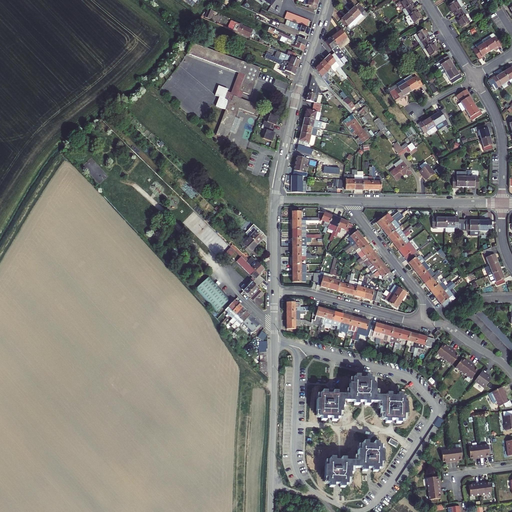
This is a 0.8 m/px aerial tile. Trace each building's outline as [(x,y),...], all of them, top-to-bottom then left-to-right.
[(305,0),(304,7),(317,11),(320,0),(305,0)] [(404,15),(413,9),(411,6),(412,5),(408,0),(403,0),(400,2),(404,10),(402,11),(404,15)] [(454,4),(447,8),(452,17),(453,16),(455,19),(465,13),(463,10),(464,9),(459,2),(455,4),(454,4)] [(360,14),(354,8),(347,14),(353,21),(360,14)] [(405,18),(404,19),(406,21),(405,22),(408,27),(413,24),(421,20),(416,11),(415,12),(413,9),(404,15),(405,18)] [(225,25),(228,17),(206,10),(204,18),(225,25)] [(288,12),(285,19),(309,27),(311,20),(288,12)] [(467,16),(465,13),(455,19),(457,22),(456,23),(461,31),(469,26),(464,18),(467,16)] [(352,25),(355,22),(353,21),(347,14),(341,20),(350,29),(353,26),(352,25)] [(231,23),(227,31),(235,35),(236,34),(248,40),(252,33),(231,23)] [(283,28),(277,25),(272,23),(270,28),(296,40),(298,35),(288,30),(285,29),(283,28)] [(290,24),(288,30),(298,35),(308,39),(310,34),(301,30),(301,28),(290,24)] [(341,30),(331,37),(338,46),(347,39),(341,30)] [(423,30),(415,34),(420,42),(417,44),(419,47),(429,41),(427,38),(428,37),(423,30)] [(305,50),(307,44),(297,40),(296,43),(279,35),(278,38),(285,41),(305,50)] [(348,66),(351,64),(342,52),(339,48),(338,46),(331,37),(325,42),(336,56),(333,58),(339,67),(341,68),(344,66),(338,57),(341,55),(348,66)] [(483,45),(484,47),(490,56),(495,53),(496,54),(501,50),(494,38),(483,45)] [(285,41),(283,45),(303,55),(305,50),(285,41)] [(431,45),(429,41),(419,47),(421,51),(424,50),(429,57),(436,52),(432,45),(431,45)] [(260,68),(190,43),(186,54),(239,72),(245,75),(239,91),(243,92),(250,95),(260,68)] [(484,60),(490,56),(484,47),(483,45),(476,48),(478,51),(473,54),(479,64),(484,61),(484,60)] [(380,54),(373,58),(376,64),(374,65),(376,69),(386,63),(380,54)] [(333,71),(334,72),(339,67),(333,58),(331,55),(325,61),(333,71)] [(435,64),(442,75),(445,74),(454,68),(451,63),(452,62),(449,56),(435,64)] [(298,71),(275,61),(266,57),(265,59),(282,67),(279,73),(283,75),(283,76),(289,80),(291,76),(295,78),(298,71)] [(276,59),(275,61),(298,71),(300,64),(294,61),(287,58),(283,57),(281,61),(276,59)] [(325,61),(320,65),(326,71),(331,76),(335,73),(334,72),(333,71),(325,61)] [(314,69),(329,85),(334,80),(331,76),(326,71),(320,65),(314,69)] [(458,74),(454,68),(445,74),(452,85),(462,79),(459,74),(458,74)] [(245,75),(239,72),(231,93),(227,92),(225,99),(231,101),(233,95),(241,99),(243,92),(239,91),(245,75)] [(498,75),(488,81),(494,91),(510,81),(504,72),(499,76),(498,75)] [(404,80),(406,83),(417,77),(415,74),(404,80)] [(324,94),(312,77),(311,81),(306,101),(315,103),(322,105),(324,94)] [(417,77),(406,83),(412,93),(417,89),(418,90),(423,87),(417,77)] [(388,90),(390,93),(406,83),(404,80),(388,90)] [(406,83),(390,93),(396,104),(406,98),(406,96),(412,93),(406,83)] [(436,91),(431,83),(427,85),(433,93),(436,91)] [(228,89),(219,85),(215,95),(219,96),(215,107),(225,111),(216,135),(228,140),(239,109),(255,114),(258,105),(241,99),(233,95),(231,101),(225,99),(227,92),(228,89)] [(466,90),(456,96),(460,103),(457,105),(461,112),(465,110),(473,105),(470,100),(471,99),(466,90)] [(348,99),(345,103),(351,110),(354,108),(354,107),(348,99)] [(307,111),(305,119),(314,121),(316,113),(320,114),(322,105),(315,103),(313,112),(307,111)] [(477,111),(473,105),(465,110),(471,122),(481,116),(478,110),(477,111)] [(430,118),(435,127),(449,119),(443,109),(436,114),(436,115),(430,118)] [(264,124),(263,127),(265,128),(272,131),(273,128),(275,128),(279,120),(270,116),(267,125),(264,124)] [(353,134),(361,128),(351,116),(344,121),(353,134)] [(435,127),(430,118),(424,122),(423,121),(418,124),(424,134),(435,127)] [(305,119),(304,127),(317,129),(319,130),(321,123),(318,122),(314,121),(305,119)] [(478,131),(481,140),(489,137),(487,129),(486,129),(485,125),(474,128),(475,132),(478,131)] [(317,129),(304,127),(302,134),(312,136),(315,136),(317,129)] [(265,128),(263,132),(266,133),(263,142),(272,145),(275,136),(273,135),(274,132),(272,131),(265,128)] [(368,138),(361,128),(353,134),(352,134),(353,135),(356,133),(360,138),(357,140),(360,145),(370,139),(369,137),(368,138)] [(300,146),(311,150),(312,146),(313,146),(315,145),(317,137),(315,136),(312,136),(302,134),(300,146)] [(492,146),(489,137),(481,140),(484,152),(492,149),(491,146),(492,146)] [(412,144),(404,151),(405,153),(408,151),(410,154),(416,149),(412,144)] [(405,153),(399,145),(394,149),(400,157),(405,153)] [(302,174),(303,174),(305,165),(307,160),(298,157),(293,176),(302,177),(302,174)] [(305,165),(309,166),(331,176),(333,172),(333,171),(312,162),(307,160),(305,165)] [(401,160),(394,165),(396,169),(390,173),(397,182),(406,175),(408,177),(412,174),(401,160)] [(422,170),(420,172),(424,177),(427,181),(435,174),(433,172),(428,165),(428,166),(426,163),(420,167),(422,170)] [(372,177),(372,182),(372,192),(380,193),(381,184),(380,184),(380,181),(376,181),(376,179),(375,179),(375,167),(373,164),(373,171),(372,177)] [(435,171),(439,177),(444,174),(440,168),(435,171)] [(297,193),(304,193),(306,177),(302,177),(293,176),(292,176),(290,193),(297,193)] [(345,191),(354,191),(354,180),(354,177),(347,177),(347,181),(345,181),(345,191)] [(465,177),(452,177),(452,188),(458,189),(458,187),(465,187),(465,177)] [(478,177),(465,177),(465,187),(472,188),(472,189),(478,189),(478,177)] [(363,181),(354,180),(354,191),(363,192),(363,182),(363,181)] [(372,182),(363,182),(363,192),(372,192),(372,182)] [(291,221),(301,221),(301,218),(301,211),(291,211),(291,221)] [(323,213),(321,220),(324,222),(329,224),(333,215),(324,211),(323,213)] [(385,216),(390,223),(394,220),(388,213),(385,216)] [(377,222),(383,217),(381,214),(374,219),(377,222)] [(401,214),(394,219),(396,222),(404,217),(401,214)] [(329,224),(337,227),(341,218),(333,215),(329,224)] [(382,229),(390,223),(385,216),(385,215),(383,217),(377,222),(382,229)] [(432,228),(445,228),(445,218),(439,217),(439,216),(433,216),(432,228)] [(458,231),(462,231),(462,219),(458,219),(458,217),(452,217),(452,218),(445,218),(445,228),(454,228),(458,228),(458,231)] [(337,227),(341,228),(345,230),(348,223),(349,222),(341,218),(337,227)] [(394,220),(390,223),(396,230),(399,227),(400,227),(396,222),(394,219),(394,220)] [(472,219),(462,219),(462,231),(470,231),(479,231),(479,220),(472,220),(472,219)] [(486,220),(479,220),(479,231),(491,231),(492,220),(486,220)] [(301,229),(301,221),(291,221),(291,229),(301,229)] [(395,230),(396,230),(390,223),(382,229),(388,236),(395,230)] [(335,231),(337,227),(329,224),(327,228),(333,231),(329,240),(331,241),(333,237),(335,231)] [(403,232),(404,234),(408,231),(413,228),(411,226),(403,232)] [(247,241),(247,242),(255,249),(262,242),(259,239),(261,237),(251,227),(246,232),(251,236),(247,241)] [(404,235),(404,234),(403,232),(399,227),(396,230),(395,230),(400,238),(404,235)] [(301,238),(301,229),(291,229),(292,238),(301,238)] [(350,236),(356,243),(363,238),(357,230),(352,234),(351,235),(350,236)] [(393,243),(400,238),(395,230),(388,236),(393,243)] [(406,237),(404,235),(400,238),(406,244),(409,242),(406,237)] [(349,243),(350,244),(352,246),(356,243),(350,236),(348,238),(347,238),(350,242),(349,243)] [(301,247),(301,238),(292,238),(292,247),(301,247)] [(356,243),(361,250),(368,245),(363,238),(356,243)] [(399,250),(406,244),(400,238),(393,243),(399,250)] [(251,253),(255,249),(247,242),(242,248),(240,246),(238,249),(247,258),(252,254),(251,253)] [(409,242),(406,244),(411,251),(404,257),(406,259),(416,251),(409,242)] [(361,250),(356,243),(352,246),(353,249),(357,253),(361,250)] [(399,250),(404,257),(411,251),(406,244),(399,250)] [(368,245),(361,250),(367,257),(374,252),(368,245)] [(301,256),(301,247),(292,247),(292,256),(301,256)] [(362,260),(367,257),(361,250),(357,253),(361,258),(362,260)] [(226,263),(234,255),(229,251),(222,259),(226,263)] [(416,257),(417,258),(420,255),(416,251),(406,259),(408,262),(416,257)] [(367,257),(372,264),(379,258),(374,252),(367,257)] [(421,264),(425,261),(423,259),(420,255),(417,258),(421,264)] [(494,255),(486,258),(489,266),(498,262),(495,255),(494,255)] [(292,264),(301,264),(301,260),(301,256),(292,256),(292,264)] [(367,257),(362,260),(364,262),(368,267),(372,264),(367,257)] [(414,269),(421,264),(417,258),(416,257),(408,262),(414,269)] [(372,264),(377,271),(385,265),(379,258),(372,264)] [(246,267),(239,261),(235,265),(252,282),(254,284),(258,279),(246,267)] [(251,262),(246,267),(258,279),(263,274),(251,262)] [(489,266),(493,274),(501,270),(498,262),(489,266)] [(292,273),(301,273),(301,264),(292,264),(292,273)] [(374,274),(377,271),(372,264),(368,267),(371,272),(373,274),(374,274)] [(421,264),(414,269),(420,277),(427,271),(424,267),(421,264)] [(383,278),(390,272),(385,265),(377,271),(380,274),(383,278)] [(430,268),(427,271),(432,278),(435,275),(434,273),(430,268)] [(496,282),(504,279),(505,279),(501,270),(493,274),(496,282)] [(427,271),(420,277),(425,283),(432,278),(427,271)] [(392,275),(390,272),(383,278),(385,281),(387,279),(392,275)] [(292,282),(301,282),(301,273),(292,273),(292,282)] [(320,273),(306,273),(306,276),(313,276),(313,281),(317,282),(319,275),(320,273)] [(331,278),(323,276),(320,286),(329,289),(331,278)] [(331,278),(329,289),(337,291),(340,282),(340,281),(331,278)] [(432,278),(425,283),(430,290),(438,285),(435,281),(432,278)] [(251,286),(254,290),(261,282),(258,279),(254,284),(252,285),(251,286)] [(229,303),(208,280),(194,293),(215,316),(229,303)] [(447,288),(446,286),(442,281),(441,282),(438,284),(444,291),(447,288)] [(340,282),(337,291),(345,293),(348,284),(340,282)] [(351,285),(348,284),(345,293),(354,296),(357,287),(351,285)] [(438,284),(438,285),(430,290),(436,297),(444,291),(438,284)] [(394,285),(389,293),(393,295),(398,287),(394,285)] [(240,293),(249,302),(257,294),(255,293),(257,292),(254,290),(251,286),(247,291),(245,289),(242,289),(240,291),(240,293)] [(363,298),(365,288),(361,287),(357,286),(357,287),(354,296),(363,298)] [(398,287),(393,295),(402,301),(407,293),(398,287)] [(371,300),(374,290),(365,288),(363,298),(371,300)] [(448,288),(447,288),(444,291),(449,298),(453,295),(449,290),(448,288)] [(449,298),(444,291),(436,297),(441,304),(449,298)] [(402,301),(393,295),(389,293),(384,300),(397,308),(402,301)] [(257,294),(249,302),(255,309),(260,304),(256,300),(259,297),(257,294)] [(451,301),(449,298),(441,304),(444,308),(451,301)] [(286,311),(295,311),(295,302),(286,302),(286,311)] [(227,319),(237,308),(234,305),(224,315),(226,317),(225,318),(227,319)] [(327,309),(318,307),(315,315),(324,318),(327,309)] [(230,323),(241,312),(237,308),(227,319),(230,323)] [(327,309),(324,318),(333,320),(335,311),(327,309)] [(295,320),(295,311),(286,311),(286,320),(295,320)] [(335,311),(333,320),(341,323),(344,314),(335,311)] [(232,327),(244,315),(241,312),(230,323),(228,326),(231,329),(232,327)] [(341,323),(350,325),(352,316),(344,314),(341,323)] [(249,320),(244,315),(232,327),(237,332),(242,327),(249,320)] [(324,318),(315,315),(314,320),(312,319),(311,323),(311,327),(313,327),(313,325),(319,326),(318,330),(321,331),(324,318)] [(352,316),(350,325),(358,327),(361,318),(352,316)] [(333,320),(324,318),(321,331),(323,331),(325,323),(331,325),(333,320)] [(361,318),(358,327),(367,330),(369,321),(361,318)] [(258,329),(249,320),(242,327),(251,336),(258,329)] [(295,326),(295,320),(286,320),(286,329),(295,329),(295,326)] [(339,333),(341,323),(333,320),(331,325),(338,326),(336,332),(339,333)] [(372,336),(373,331),(382,333),(384,325),(372,322),(370,331),(368,336),(370,337),(370,336),(372,336)] [(348,330),(350,325),(341,323),(339,333),(341,333),(341,332),(347,333),(348,330)] [(355,337),(358,327),(350,325),(348,330),(354,331),(353,336),(352,339),(354,340),(355,337)] [(384,325),(382,333),(390,336),(393,327),(384,325)] [(367,330),(358,327),(355,337),(358,338),(359,334),(365,336),(367,330)] [(393,327),(390,336),(399,338),(401,330),(393,327)] [(407,341),(410,332),(401,330),(399,338),(407,341)] [(379,344),(382,333),(373,331),(372,336),(376,338),(375,343),(379,344)] [(418,334),(410,332),(407,341),(416,343),(418,334)] [(389,341),(390,336),(382,333),(379,344),(382,344),(383,340),(389,342),(389,341)] [(416,343),(425,345),(427,337),(418,334),(416,343)] [(397,343),(399,338),(390,336),(389,341),(395,342),(392,351),(395,352),(396,348),(397,343)] [(434,339),(427,337),(425,345),(431,347),(433,345),(434,339)] [(444,360),(451,349),(447,346),(447,347),(445,346),(443,345),(436,354),(444,360)] [(455,352),(451,349),(444,360),(452,366),(458,356),(456,354),(454,353),(455,352)] [(465,361),(463,360),(456,369),(464,375),(472,364),(468,361),(467,362),(465,361)] [(475,367),(472,364),(464,375),(472,380),(479,371),(476,369),(475,368),(475,367)] [(292,368),(286,368),(283,436),(290,437),(292,368)] [(491,379),(482,372),(474,381),(484,389),(491,379)] [(369,401),(378,402),(378,395),(376,395),(376,389),(375,389),(375,384),(373,383),(373,378),(370,378),(370,375),(366,375),(366,378),(363,378),(359,378),(359,374),(355,374),(355,377),(352,377),(352,383),(349,383),(349,389),(348,389),(348,394),(346,394),(345,400),(345,401),(354,401),(354,404),(359,404),(359,402),(365,402),(365,404),(369,404),(369,401)] [(502,387),(492,392),(497,402),(499,406),(503,404),(508,402),(503,392),(504,391),(502,387)] [(343,400),(345,400),(346,394),(337,394),(337,391),(333,391),(332,393),(330,393),(326,393),(326,390),(322,390),(322,393),(319,393),(319,399),(316,399),(316,411),(319,411),(318,417),(321,417),(321,420),(326,420),(326,418),(332,418),(331,420),(337,421),(337,417),(339,417),(339,411),(342,411),(342,405),(343,405),(343,400)] [(387,395),(378,395),(378,402),(380,402),(380,407),(381,407),(381,413),(383,413),(383,419),(385,419),(385,422),(390,422),(390,420),(392,420),(396,420),(396,423),(401,423),(401,419),(404,419),(404,414),(407,414),(407,402),(405,402),(405,396),(402,396),(402,393),(397,393),(397,396),(391,396),(391,393),(387,392),(387,395)] [(494,404),(497,402),(492,392),(488,394),(493,403),(494,404)] [(439,429),(434,425),(396,481),(402,485),(439,429)] [(398,443),(390,439),(388,443),(396,447),(398,443)] [(354,461),(354,468),(362,468),(362,471),(367,471),(367,468),(370,468),(373,469),(373,472),(377,472),(378,468),(380,468),(381,463),(383,463),(384,451),(381,450),(381,445),(379,445),(379,442),(374,441),(374,445),(368,444),(368,441),(363,441),(363,444),(360,444),(360,450),(358,450),(357,455),(356,461),(354,461)] [(488,445),(478,446),(480,459),(484,458),(484,457),(486,457),(489,456),(488,445)] [(480,459),(478,446),(468,447),(470,459),(473,458),(475,458),(475,459),(480,459)] [(452,449),(451,449),(452,462),(457,462),(457,460),(459,460),(462,460),(460,448),(452,449)] [(452,462),(451,449),(441,451),(442,462),(445,462),(447,461),(447,463),(452,462)] [(351,468),(354,468),(354,461),(345,461),(346,458),(341,458),(341,460),(335,460),(335,457),(330,457),(330,460),(327,460),(327,466),(324,466),(324,478),(327,478),(326,484),(329,484),(329,487),(334,487),(334,484),(337,484),(340,484),(340,487),(345,488),(345,484),(347,484),(348,479),(350,479),(350,473),(351,473),(351,468)] [(426,479),(428,489),(440,488),(440,483),(438,483),(438,481),(438,477),(426,479)] [(484,482),(479,483),(480,496),(491,494),(490,483),(486,483),(484,484),(484,482)] [(470,497),(480,496),(479,483),(474,483),(474,485),(472,485),(468,485),(470,497)] [(440,488),(428,489),(429,500),(440,499),(440,495),(440,493),(441,493),(440,488)]
